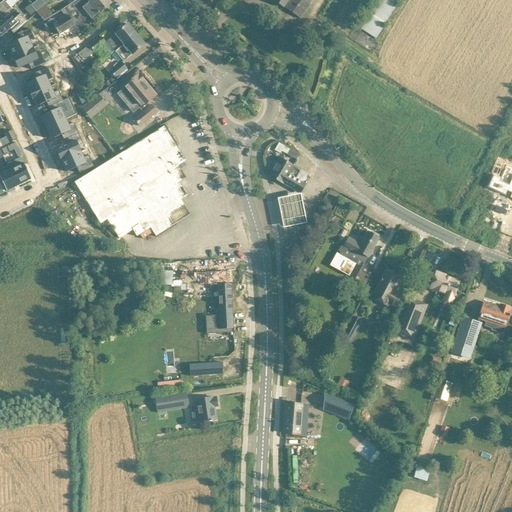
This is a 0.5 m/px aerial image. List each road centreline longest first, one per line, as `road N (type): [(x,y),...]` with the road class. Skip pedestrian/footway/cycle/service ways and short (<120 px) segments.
road 1 (secondary): [(260,511),(265,280),(242,185),(241,130)]
road 2 (tertiary): [(511,263),(392,209),(362,188),(309,127),(270,110)]
road 3 (residential): [(0,209),(44,187),(50,172),(8,81)]
